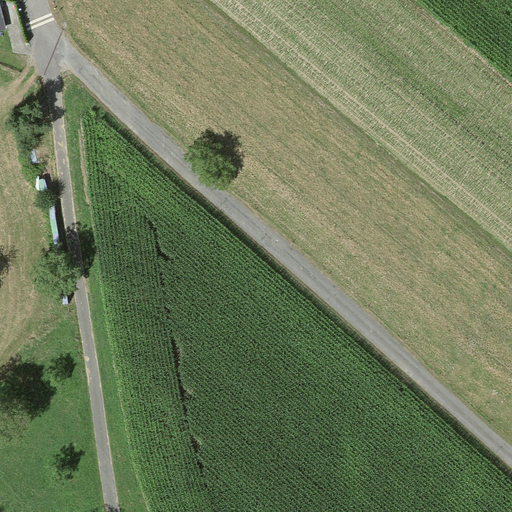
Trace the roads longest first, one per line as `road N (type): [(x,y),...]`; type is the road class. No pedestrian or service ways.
road 1 (track): [(41,30),(511,448)]
road 2 (track): [(34,0),(113,511)]
